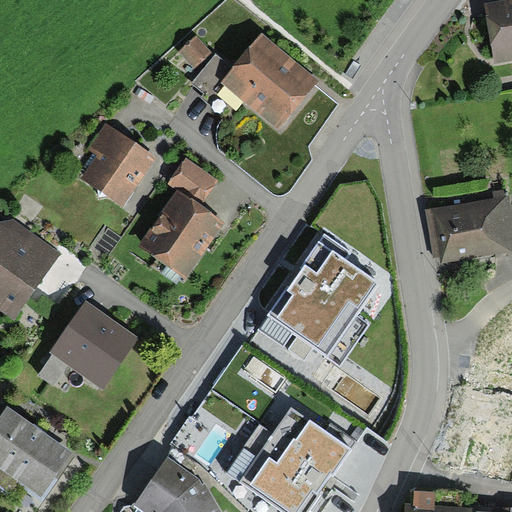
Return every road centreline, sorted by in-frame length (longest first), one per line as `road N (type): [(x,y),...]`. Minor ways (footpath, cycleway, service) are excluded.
road 1 (residential): [(381,88),(167,378),(80,511)]
road 2 (residential): [(377,511),(416,422),(425,361),(381,88)]
